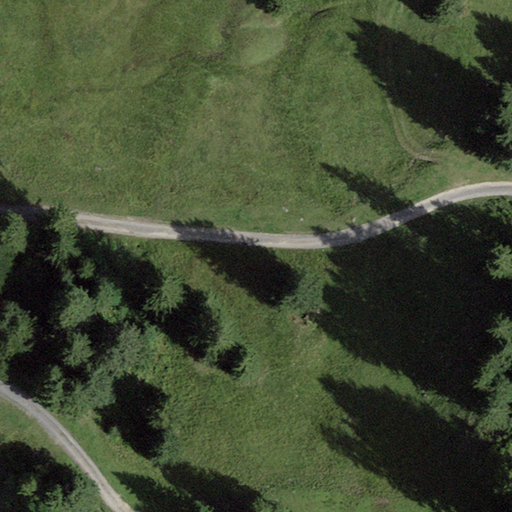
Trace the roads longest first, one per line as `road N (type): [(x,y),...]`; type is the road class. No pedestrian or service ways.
road 1 (track): [(0,216),(289,243),(352,235),(464,192),(511,189)]
road 2 (track): [(0,382),(46,418),(113,511)]
